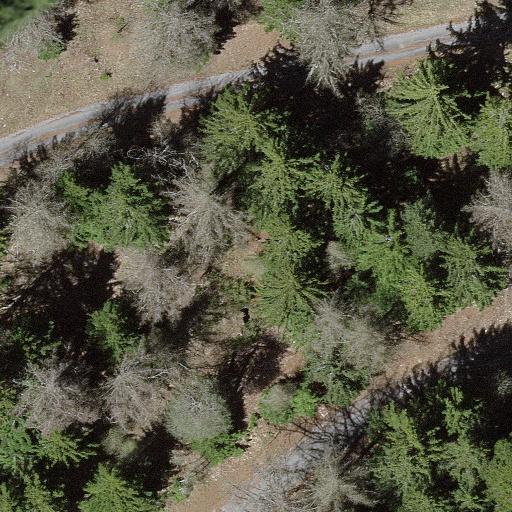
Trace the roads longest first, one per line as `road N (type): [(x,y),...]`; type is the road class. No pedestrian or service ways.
road 1 (unclassified): [(511,31),(146,94),(0,179)]
road 2 (unclassified): [(266,511),(349,441),(511,363)]
